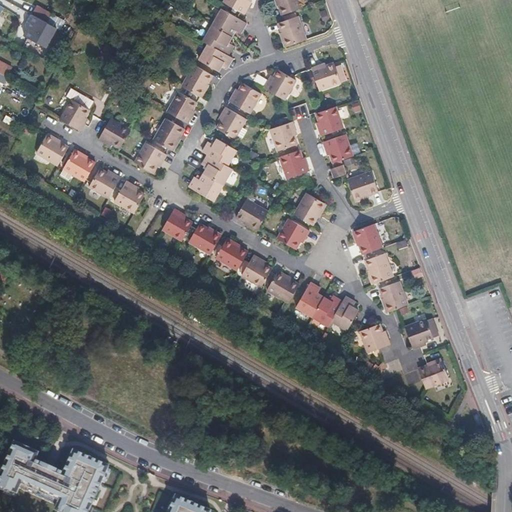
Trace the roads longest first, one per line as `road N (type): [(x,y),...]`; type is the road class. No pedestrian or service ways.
road 1 (residential): [(0,378),(153,460),(290,511)]
road 2 (tertiary): [(409,201),(505,460)]
road 3 (residential): [(353,287),(330,294),(159,199)]
road 4 (residential): [(159,199),(235,72),(272,60)]
road 5 (tertiary): [(350,34),(409,201)]
road 6 (residential): [(29,124),(159,199)]
